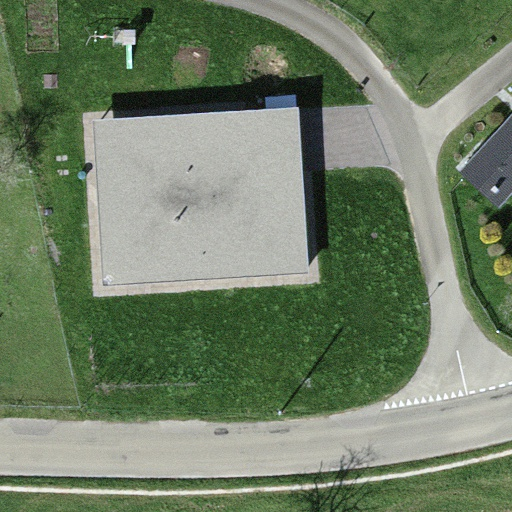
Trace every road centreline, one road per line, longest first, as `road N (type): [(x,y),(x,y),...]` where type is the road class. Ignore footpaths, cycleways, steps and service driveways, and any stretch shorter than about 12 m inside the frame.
road 1 (residential): [(477,427),(426,198),(386,91),(318,26),(247,0)]
road 2 (tertiary): [(477,427),(354,442),(0,446)]
